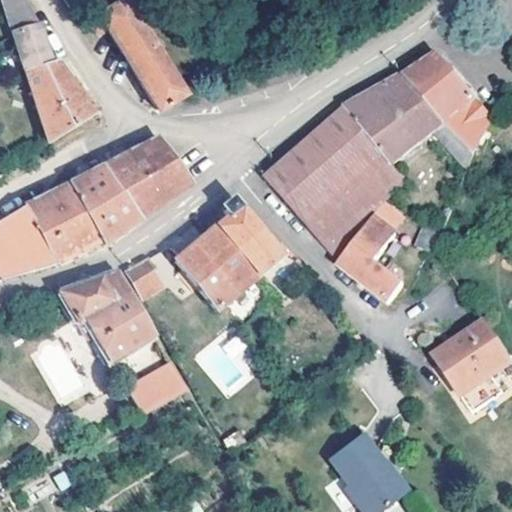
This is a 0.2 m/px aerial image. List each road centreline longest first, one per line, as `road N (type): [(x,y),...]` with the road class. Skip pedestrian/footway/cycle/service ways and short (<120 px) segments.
road 1 (residential): [(0,297),(122,253),(232,168)]
road 2 (residential): [(252,142),(451,0)]
road 3 (residential): [(232,168),(354,305)]
road 4 (residential): [(133,127),(45,0)]
road 5 (residential): [(0,199),(133,127)]
road 6 (residential): [(133,127),(215,129),(252,142)]
